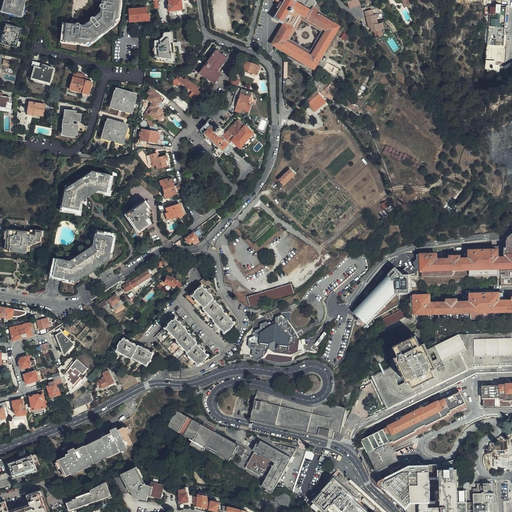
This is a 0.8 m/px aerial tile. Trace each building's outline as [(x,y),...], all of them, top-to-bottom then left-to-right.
[(21,15),(24,0),(5,0),(3,10),(21,15)] [(88,39),(111,21),(110,20),(114,17),(115,0),(99,0),(98,12),(99,13),(96,16),(95,15),(86,22),(87,23),(83,26),(82,25),(61,22),(59,37),(84,40),(87,38),(88,39)] [(110,20),(111,21),(117,17),(118,0),(115,0),(114,17),(110,20)] [(182,8),(180,0),(168,0),(169,4),(168,4),(169,9),(182,8)] [(338,27),(318,14),(319,11),(312,7),(310,10),(297,2),(291,10),(294,12),(292,15),(289,13),(283,24),(272,44),(315,69),(338,27)] [(149,20),(148,13),(146,13),(145,3),(139,4),(139,8),(127,9),(128,21),(149,20)] [(503,47),(505,9),(507,9),(507,6),(494,6),(494,8),(488,8),(486,47),(503,47)] [(371,32),(380,30),(382,29),(381,23),(376,24),(374,15),(372,15),(370,9),(362,11),(368,33),(371,32)] [(113,24),(111,21),(88,39),(90,42),(113,24)] [(16,46),(21,29),(6,24),(1,42),(16,46)] [(381,36),(380,30),(371,32),(373,38),(381,36)] [(174,62),(173,58),(170,31),(162,32),(162,36),(160,40),(155,40),(154,59),(174,62)] [(223,46),(218,43),(197,71),(213,83),(221,74),(217,70),(226,58),(219,52),(223,46)] [(50,59),(35,54),(33,59),(48,64),(50,59)] [(256,73),(258,66),(244,61),(242,69),(256,73)] [(48,87),(52,70),(45,68),(46,67),(41,66),(41,65),(31,62),(26,81),(48,87)] [(334,76),(338,68),(326,62),(322,69),(334,76)] [(88,94),(91,82),(87,81),(87,78),(84,77),(85,75),(73,72),(69,90),(88,94)] [(197,86),(184,77),(183,79),(178,75),(178,76),(175,74),(169,82),(173,85),(177,81),(197,95),(200,91),(195,88),(197,86)] [(130,112),(135,94),(116,88),(111,107),(130,112)] [(145,99),(151,103),(156,107),(159,103),(157,101),(160,96),(149,88),(147,93),(149,94),(145,99)] [(247,94),(248,90),(241,88),(233,111),(235,112),(241,114),(245,102),(246,102),(247,102),(248,101),(249,100),(250,98),(249,97),(249,96),(248,95),(247,94)] [(330,100),(331,101),(336,95),(326,88),(324,90),(323,90),(321,91),(320,94),(330,100)] [(309,102),(318,93),(316,90),(311,95),(307,99),(309,102)] [(309,102),(307,104),(316,114),(328,103),(318,93),(309,102)] [(0,108),(5,109),(6,101),(9,102),(10,97),(0,95),(0,108)] [(160,101),(166,106),(171,101),(171,100),(164,95),(160,101)] [(171,100),(171,101),(186,113),(189,108),(175,96),(171,100)] [(34,101),(28,100),(26,112),(32,113),(32,114),(42,116),(45,104),(34,102),(34,101)] [(161,113),(162,111),(156,107),(151,103),(146,109),(149,111),(147,113),(158,121),(162,114),(161,113)] [(72,124),(72,120),(79,121),(80,112),(64,110),(62,132),(75,134),(76,125),(72,124)] [(230,146),(230,144),(229,143),(231,141),(230,140),(244,125),(238,120),(224,134),(222,132),(222,131),(209,118),(199,129),(217,146),(212,151),(214,152),(213,153),(215,156),(216,155),(218,157),(223,152),(224,152),(225,153),(226,152),(228,152),(228,151),(230,150),(230,149),(230,148),(230,146)] [(122,143),(127,125),(107,119),(102,137),(122,143)] [(252,133),(244,125),(230,140),(231,141),(239,148),(252,133)] [(156,143),(158,131),(141,127),(139,140),(156,143)] [(175,127),(171,131),(176,137),(182,129),(180,128),(178,129),(175,127)] [(169,165),(166,155),(157,158),(156,153),(149,155),(153,167),(156,166),(157,169),(169,165)] [(282,185),(294,174),(289,169),(277,180),(282,185)] [(113,176),(96,172),(96,174),(91,173),(69,188),(68,194),(65,205),(64,208),(66,208),(66,209),(68,210),(75,212),(80,213),(81,209),(82,203),(81,201),(82,197),(86,194),(84,192),(90,188),(91,190),(95,188),(99,188),(100,191),(105,192),(109,193),(110,189),(113,176)] [(146,181),(140,177),(135,182),(158,198),(159,190),(146,181)] [(175,194),(171,178),(157,182),(163,198),(175,194)] [(81,201),(82,203),(84,198),(94,191),(100,191),(99,188),(95,188),(91,190),(90,188),(84,192),(86,194),(82,197),(81,201)] [(147,215),(149,213),(147,211),(149,210),(148,207),(150,206),(146,200),(132,209),(132,210),(129,212),(129,213),(126,215),(136,230),(150,220),(147,215)] [(183,215),(179,203),(165,208),(167,212),(164,213),(166,218),(170,217),(177,215),(177,216),(183,215)] [(94,267),(98,265),(96,263),(100,261),(101,263),(105,261),(103,258),(108,255),(109,250),(110,250),(112,240),(111,240),(112,232),(97,229),(95,238),(97,238),(96,242),(94,241),(93,246),(93,249),(91,250),(90,248),(87,249),(89,251),(86,253),(85,251),(79,255),(80,257),(76,260),(75,258),(73,259),(74,261),(73,262),(70,262),(53,258),(50,274),(58,275),(58,276),(67,278),(68,277),(72,278),(79,273),(81,276),(86,273),(86,274),(95,268),(94,267)] [(38,244),(39,237),(40,236),(40,231),(29,230),(28,233),(15,232),(15,230),(8,230),(8,231),(3,231),(3,235),(5,235),(4,246),(11,247),(11,249),(25,250),(25,248),(29,248),(29,247),(32,247),(33,244),(38,244)] [(103,258),(105,261),(110,257),(111,257),(111,256),(112,255),(112,254),(112,252),(113,252),(114,246),(113,246),(114,241),(115,241),(116,233),(112,232),(111,240),(112,240),(110,250),(109,250),(108,255),(103,258)] [(194,239),(197,237),(193,232),(185,238),(188,243),(191,241),(191,242),(194,240),(194,239)] [(511,256),(508,257),(508,259),(497,260),(497,253),(469,253),(469,260),(466,260),(466,258),(451,258),(451,261),(440,261),(439,253),(421,254),(421,256),(416,256),(416,261),(413,265),(418,272),(421,272),(451,271),(469,271),(469,277),(498,276),(498,278),(499,278),(499,272),(498,272),(497,270),(511,269),(511,271),(500,272),(501,287),(511,287),(511,256)] [(177,260),(178,255),(176,254),(173,254),(174,255),(173,255),(172,255),(170,255),(169,256),(166,257),(167,258),(152,268),(154,271),(162,266),(162,265),(166,261),(169,260),(172,259),(177,260)] [(416,261),(416,256),(414,255),(407,255),(413,265),(416,261)] [(181,275),(181,277),(189,277),(189,276),(189,274),(189,273),(189,272),(190,271),(191,270),(192,269),(193,269),(194,268),(195,268),(196,268),(198,268),(199,268),(200,269),(201,270),(202,271),(202,272),(203,273),(203,274),(203,275),(203,277),(202,278),(202,279),(201,280),(200,281),(199,281),(205,287),(207,285),(208,283),(209,281),(210,278),(210,276),(210,274),(210,271),(209,269),(207,266),(206,265),(204,263),(201,262),(199,261),(196,261),(194,261),(191,261),(189,263),(187,264),(185,266),(184,268),(182,270),(182,272),(181,275)] [(97,271),(95,268),(86,274),(89,277),(97,271)] [(360,320),(366,325),(366,326),(395,295),(409,295),(409,277),(404,277),(395,268),(382,282),(383,283),(354,315),(360,320)] [(146,270),(134,279),(137,284),(150,275),(146,270)] [(174,286),(177,279),(167,275),(164,282),(174,286)] [(137,284),(134,279),(123,286),(124,288),(123,289),(125,292),(137,284)] [(295,295),(291,284),(247,297),(250,308),(295,295)] [(222,309),(211,298),(212,297),(201,286),(198,288),(198,287),(193,291),(194,292),(191,295),(189,293),(184,297),(207,322),(206,324),(223,341),(227,336),(222,331),(225,329),(226,329),(231,325),(230,324),(233,322),(222,310),(222,309)] [(121,304),(115,294),(107,300),(113,309),(121,304)] [(511,312),(511,302),(498,303),(498,295),(470,295),(470,304),(456,304),(456,301),(447,301),(447,304),(430,305),(430,296),(413,297),(414,305),(409,305),(409,314),(407,315),(404,310),(381,322),(385,330),(408,317),(409,316),(471,315),(471,321),(499,321),(498,313),(511,312)] [(24,314),(24,313),(24,312),(24,311),(19,311),(10,309),(1,307),(0,307),(0,317),(10,319),(11,317),(14,317),(17,317),(19,316),(24,314)] [(297,338),(289,331),(289,326),(285,323),(285,318),(280,314),(274,316),(274,322),(269,324),(265,320),(259,323),(259,329),(253,331),(253,336),(247,339),(247,345),(252,349),(252,357),(258,358),(265,359),(273,361),(277,361),(281,361),(285,361),(291,359),(291,352),(296,349),(297,338)] [(206,354),(194,342),(195,341),(185,331),(186,329),(174,317),(172,320),(171,319),(166,324),(167,324),(153,337),(176,360),(180,356),(191,366),(194,363),(196,364),(200,361),(205,358),(204,357),(206,354)] [(32,321),(34,330),(47,327),(46,324),(48,324),(46,318),(32,321)] [(363,328),(366,325),(360,320),(357,323),(363,328)] [(9,327),(12,341),(33,335),(30,321),(22,323),(22,324),(9,327)] [(136,340),(144,333),(138,329),(131,336),(136,340)] [(511,330),(460,332),(460,334),(458,334),(426,349),(423,343),(419,345),(415,335),(393,346),(397,356),(391,359),(388,369),(372,377),(374,382),(377,380),(379,385),(387,399),(384,401),(387,408),(419,392),(437,384),(462,371),(473,366),(485,366),(511,365),(511,330)] [(72,343),(60,332),(55,335),(63,354),(72,343)] [(321,347),(325,335),(318,332),(314,344),(321,347)] [(152,352),(136,344),(136,345),(121,338),(120,341),(118,340),(116,345),(117,346),(115,350),(129,358),(130,356),(145,364),(147,360),(148,361),(151,356),(150,355),(152,352)] [(42,351),(49,348),(47,342),(40,344),(42,351)] [(30,354),(29,354),(29,355),(20,357),(18,361),(20,368),(35,364),(33,359),(32,359),(30,354)] [(76,358),(73,362),(69,366),(69,367),(65,372),(68,374),(66,376),(69,378),(68,380),(73,385),(79,376),(77,374),(79,372),(82,374),(87,367),(76,358)] [(111,378),(107,368),(102,370),(103,373),(96,377),(99,384),(111,378)] [(36,380),(33,370),(22,373),(25,383),(36,380)] [(62,384),(61,378),(47,383),(47,385),(45,386),(48,397),(57,395),(56,390),(55,390),(54,386),(62,384)] [(511,383),(505,384),(505,385),(482,386),(483,407),(509,406),(509,405),(511,404),(511,383)] [(193,390),(194,397),(202,395),(201,392),(199,388),(197,389),(193,390)] [(331,403),(326,402),(323,402),(320,405),(318,407),(315,407),(312,407),(309,407),(295,402),(275,396),(262,392),(255,390),(252,403),(251,410),(249,419),(265,422),(281,426),(315,433),(331,437),(333,431),(339,432),(341,424),(344,407),(331,403)] [(457,407),(464,403),(459,392),(442,401),(437,403),(436,402),(424,408),(422,409),(422,408),(410,414),(401,418),(401,420),(392,425),(387,427),(387,428),(378,433),(368,438),(360,442),(364,450),(372,465),(375,471),(390,463),(396,460),(392,452),(391,450),(387,444),(391,442),(392,443),(404,437),(413,432),(414,432),(414,430),(424,425),(425,426),(441,418),(447,415),(447,414),(450,412),(450,411),(457,407)] [(43,407),(41,401),(43,401),(41,394),(28,398),(30,410),(43,407)] [(24,413),(23,406),(22,406),(21,400),(12,401),(13,411),(13,412),(13,415),(15,416),(18,415),(18,414),(24,413)] [(467,408),(464,403),(457,407),(450,411),(450,412),(447,414),(447,415),(441,418),(425,426),(424,425),(414,430),(414,432),(413,432),(404,437),(392,443),(391,442),(387,444),(391,450),(407,441),(434,428),(454,417),(453,415),(467,408)] [(190,439),(188,442),(187,444),(200,452),(202,449),(203,447),(227,460),(232,451),(239,455),(240,455),(244,449),(221,435),(201,424),(183,414),(174,409),(170,416),(165,425),(177,432),(184,436),(190,439)] [(125,444),(131,441),(128,435),(131,434),(130,433),(132,432),(129,425),(128,426),(127,426),(124,427),(124,426),(118,429),(117,427),(110,431),(110,433),(102,437),(102,438),(86,445),(86,444),(76,449),(75,447),(68,450),(69,452),(65,454),(65,455),(57,459),(57,460),(61,467),(63,473),(69,470),(70,471),(94,460),(108,453),(125,445),(125,444)] [(187,444),(188,442),(186,440),(183,445),(189,448),(201,455),(204,451),(202,449),(200,452),(187,444)] [(281,473),(290,457),(269,445),(259,440),(255,446),(253,445),(251,450),(252,451),(244,467),(264,478),(259,486),(270,492),(281,473)] [(133,445),(131,441),(125,444),(125,445),(108,453),(94,460),(70,471),(69,470),(63,473),(65,476),(88,466),(113,454),(133,445)] [(315,454),(308,451),(306,457),(313,460),(315,454)] [(35,469),(30,455),(8,463),(13,477),(35,469)] [(465,511),(465,490),(457,490),(456,461),(452,463),(438,464),(438,467),(410,467),(380,481),(379,481),(378,482),(378,483),(378,484),(379,484),(404,507),(406,511),(465,511)] [(145,484),(139,468),(124,474),(131,491),(132,491),(134,494),(133,495),(139,496),(139,495),(148,497),(149,494),(161,497),(164,484),(152,481),(151,485),(145,484)] [(382,511),(377,506),(339,473),(335,477),(334,476),(329,481),(316,495),(329,506),(333,502),(334,503),(330,507),(330,508),(333,511),(382,511)] [(68,508),(110,494),(106,482),(106,481),(103,481),(90,487),(89,488),(89,490),(71,497),(71,498),(65,501),(68,508)] [(482,492),(489,492),(490,492),(490,488),(488,488),(488,486),(478,486),(478,491),(474,491),(474,505),(474,511),(496,511),(496,498),(496,497),(495,496),(494,496),(492,496),(489,496),(482,496),(482,492)] [(46,511),(47,511),(39,489),(25,494),(26,498),(23,499),(25,505),(8,511),(4,500),(0,501),(0,511),(46,511)] [(188,501),(187,493),(179,494),(180,502),(188,501)] [(196,506),(207,508),(208,504),(207,497),(207,495),(197,493),(196,506)] [(316,495),(311,500),(323,511),(324,511),(329,506),(316,495)] [(217,510),(220,498),(212,496),(209,509),(217,510)] [(383,504),(380,502),(377,506),(382,511),(390,511),(387,508),(383,504)] [(242,511),(243,510),(243,507),(228,503),(226,510),(232,511),(242,511)]
